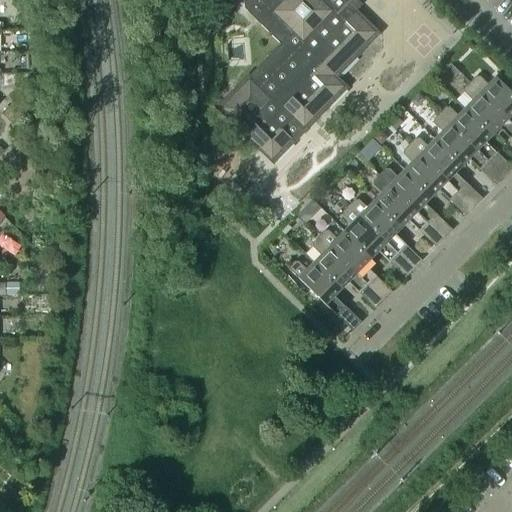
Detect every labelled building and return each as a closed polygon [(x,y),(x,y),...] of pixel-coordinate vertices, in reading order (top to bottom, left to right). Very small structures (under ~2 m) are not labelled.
[(332,0),(254,0),(258,3),(247,14),(280,46),(249,77),(247,75),(245,78),(247,79),(218,108),(216,107),(214,109),(273,167),(275,164),(273,162),(291,144),(293,146),(295,144),(290,139),(300,129),(305,134),(307,132),(305,130),(323,112),(325,114),(328,110),(327,108),(344,90),(346,92),(348,89),(337,79),(339,78),(337,76),(355,58),(357,59),(360,56),(358,54),(376,36),(378,38),(380,35),(356,12),(362,6),(355,0),(345,0),(339,7),(332,0)] [(511,95),(506,89),(495,79),(488,86),(479,78),(475,78),(469,84),(474,89),(511,126),(511,95)] [(511,126),(474,89),(469,84),(463,90),(463,94),(472,103),(465,110),(492,137),(499,130),(511,142),(511,126)] [(492,137),(465,110),(457,117),(449,109),(445,109),(439,115),(488,163),(496,154),(485,144),(492,137)] [(488,163),(439,115),(433,121),(433,125),(441,133),(434,141),(462,167),(468,161),(479,171),(488,163)] [(462,167),(434,141),(427,148),(419,140),(414,140),(409,146),(472,208),(480,199),(455,174),(462,167)] [(472,208),(409,146),(403,152),(403,156),(411,164),(404,172),(431,198),(438,191),(463,216),(472,208)] [(431,198),(404,172),(397,179),(388,170),(384,171),(378,177),(427,224),(435,216),(425,205),(431,198)] [(427,224),(378,177),(373,182),(372,187),(381,195),(374,202),(401,229),(408,222),(419,233),(427,224)] [(226,192),(239,204),(247,196),(234,184),(226,192)] [(401,229),(374,202),(367,210),(358,201),(354,201),(348,207),(411,269),(420,261),(394,236),(401,229)] [(411,269),(348,207),(342,213),(342,218),(351,226),(344,233),(371,260),(378,253),(403,278),(411,269)] [(371,260),(344,233),(336,241),(328,232),(324,232),(318,238),(367,286),(375,277),(364,267),(371,260)] [(367,286),(318,238),(312,244),(312,248),(321,257),(313,264),(340,291),(347,284),(358,295),(367,286)] [(340,291),(313,264),(306,271),(298,263),(293,263),(287,269),(350,331),(359,322),(334,298),(340,291)]
